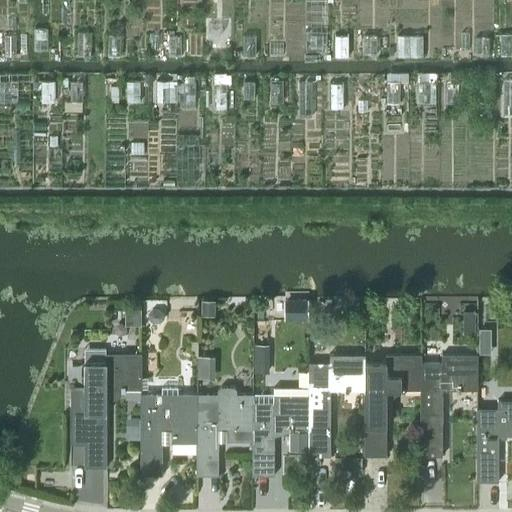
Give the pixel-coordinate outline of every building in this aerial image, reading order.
[(307,298),(284,298),(284,319),(307,319),(307,298)] [(214,299),(201,299),(201,315),(214,315),(214,299)] [(148,313),(147,318),(152,322),(159,322),(163,318),(163,312),(159,309),(151,309),(148,313)] [(475,309),(463,309),(463,331),(475,331),(475,309)] [(478,328),(478,344),(490,344),(490,328),(478,328)] [(268,344),(253,344),(253,372),(268,372),(268,344)] [(70,413),(84,413),(84,466),(105,466),(105,388),(140,388),(140,354),(105,354),(105,347),(84,347),(84,387),(70,387),(70,413)] [(309,386),(308,450),(308,455),(330,455),(330,389),(364,389),(365,361),(365,354),(330,353),(330,361),(310,361),(309,386)] [(421,389),(421,361),(421,353),(387,353),(387,361),(365,361),(364,389),(364,455),(386,455),(386,389),(421,389)] [(421,361),(421,389),(420,455),(441,455),(442,389),(477,389),(478,354),(442,354),(442,361),(421,361)] [(252,440),(252,400),(253,393),(236,393),(236,389),(233,386),(219,387),(216,389),(216,394),(197,393),(196,401),(196,474),(218,475),(218,428),(227,428),(226,440),(252,440)] [(308,450),(309,386),(273,386),(273,393),(253,393),(252,400),(252,440),(252,475),(274,475),(274,428),(289,428),(288,449),(308,450)] [(196,442),(196,401),(197,393),(161,393),(140,393),(140,401),(140,475),(162,475),(162,427),(171,428),(171,441),(196,442)] [(511,434),(511,398),(496,398),(496,406),(476,406),(476,481),(498,481),(498,435),(511,434)]
